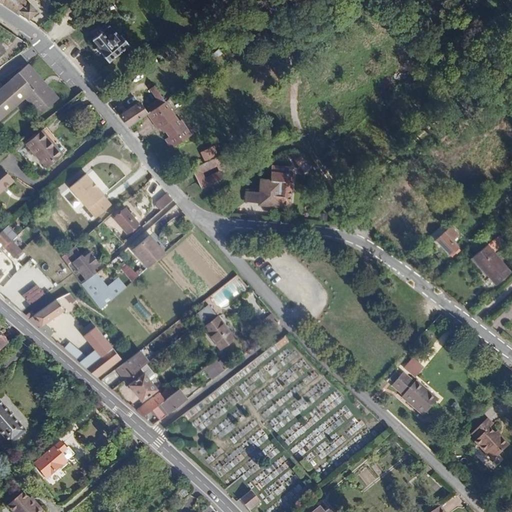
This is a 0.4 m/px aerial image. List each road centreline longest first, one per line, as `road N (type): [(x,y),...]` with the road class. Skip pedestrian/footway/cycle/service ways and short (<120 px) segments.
road 1 (residential): [(204,217),(290,325),(478,511)]
road 2 (tertiary): [(0,306),(231,511)]
road 3 (residential): [(46,44),(204,217)]
road 4 (residential): [(335,233),(372,246),(511,355)]
road 5 (residential): [(204,217),(335,233)]
